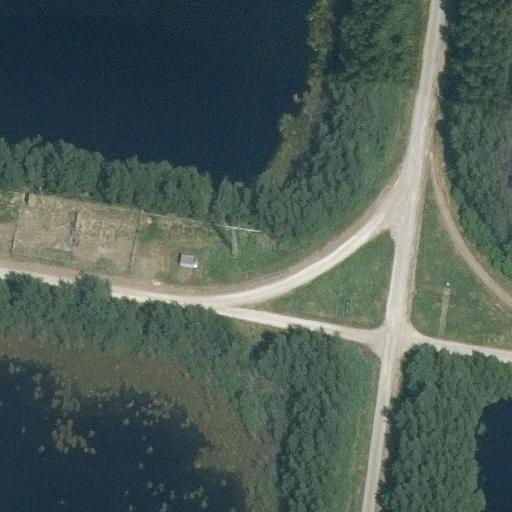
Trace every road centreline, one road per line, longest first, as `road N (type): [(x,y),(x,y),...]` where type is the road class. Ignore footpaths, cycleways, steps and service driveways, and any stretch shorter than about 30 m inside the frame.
road 1 (track): [(0,275),(511,360)]
road 2 (track): [(440,0),(370,511)]
road 3 (track): [(178,304),(248,295),(329,259),(380,219),(417,163)]
